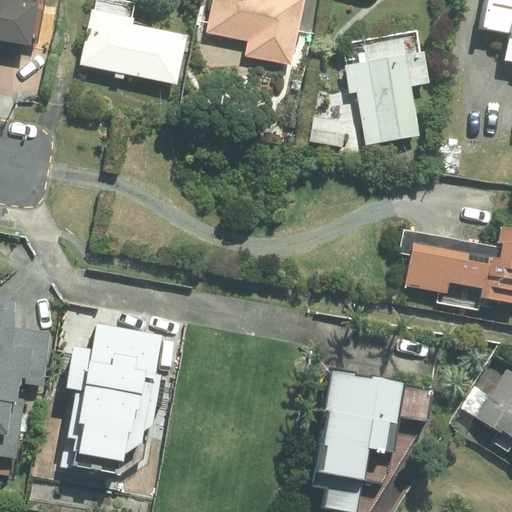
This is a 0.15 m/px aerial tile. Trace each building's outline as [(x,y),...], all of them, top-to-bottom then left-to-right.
[(0,0),(0,54),(19,58),(21,48),(33,50),(41,8),(28,5),(29,0),(0,0)] [(247,57),(293,67),(305,0),(214,0),(208,35),(249,43),(247,57)] [(511,0),(485,0),(479,30),(507,35),(502,62),(511,63),(511,130),(511,137),(511,0)] [(80,66),(178,86),(187,38),(133,26),(134,20),(91,12),(80,66)] [(359,95),(367,145),(422,136),(414,88),(433,85),(427,55),(409,57),(407,42),(367,48),(369,64),(347,68),(351,95),(359,95)] [(344,148),(348,124),(315,118),(311,142),(344,148)] [(511,231),(503,230),(500,245),(503,245),(502,251),(402,233),(398,255),(408,258),(403,287),(447,295),(449,285),(484,292),(482,301),(511,306),(511,231)] [(27,303),(0,299),(0,457),(20,460),(29,387),(47,389),(54,333),(23,329),(27,303)] [(168,335),(102,322),(97,349),(78,345),(69,390),(79,392),(70,440),(79,441),(77,456),(130,465),(131,456),(147,447),(150,428),(157,429),(167,376),(160,374),(168,335)] [(325,489),(322,511),(330,511),(355,511),(360,483),(384,487),(395,421),(420,425),(426,386),(326,369),(319,411),(324,412),(311,487),(325,489)] [(511,372),(509,371),(478,420),(505,437),(506,434),(511,438),(511,372)]
